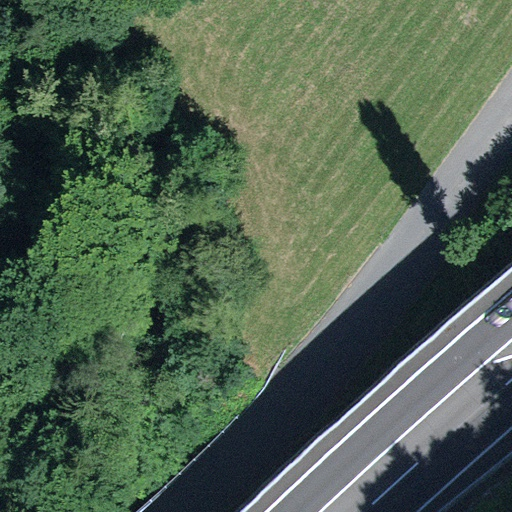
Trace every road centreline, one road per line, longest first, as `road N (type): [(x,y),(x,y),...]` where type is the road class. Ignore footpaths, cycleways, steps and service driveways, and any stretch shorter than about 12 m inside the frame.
road 1 (unclassified): [(141,511),(366,306),(511,112)]
road 2 (trunk): [(346,511),(511,367)]
